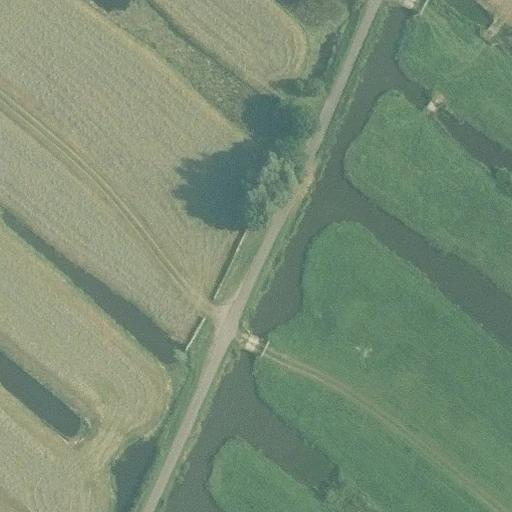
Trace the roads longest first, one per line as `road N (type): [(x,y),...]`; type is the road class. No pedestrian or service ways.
road 1 (track): [(511,510),(382,406),(226,329),(94,181),(0,102)]
road 2 (unclassified): [(143,511),(374,0)]
